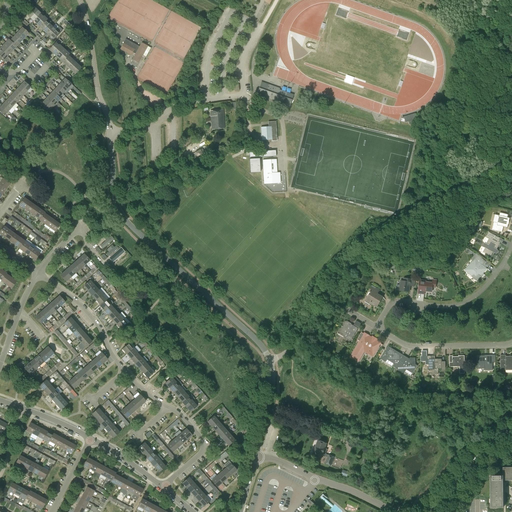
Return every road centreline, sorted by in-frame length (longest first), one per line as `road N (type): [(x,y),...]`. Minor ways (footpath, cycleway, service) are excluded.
road 1 (unclassified): [(275,359),(342,264),(466,192),(511,132)]
road 2 (residential): [(270,362),(120,214),(109,133)]
road 3 (residential): [(377,327),(393,301),(446,306),(470,298),(511,245)]
road 4 (tertiary): [(257,457),(390,511)]
road 5 (residential): [(109,133),(176,105),(244,94)]
road 6 (residential): [(377,327),(414,346),(511,342)]
road 7 (residential): [(109,133),(79,0)]
road 8 (residential): [(124,370),(97,323),(37,272)]
